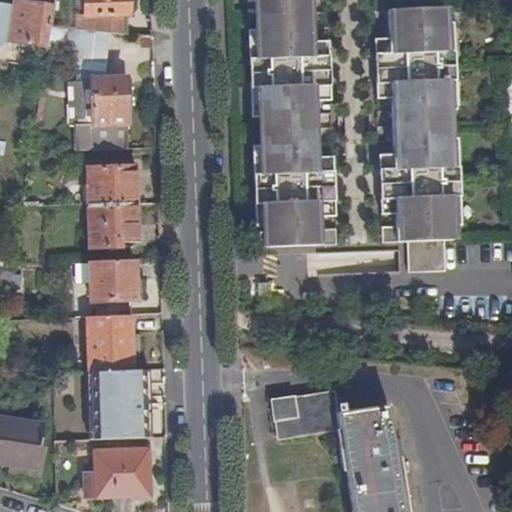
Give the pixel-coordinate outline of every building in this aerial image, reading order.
[(15,4),(0,1),(0,44),(9,40),(47,48),(51,28),(54,8),(54,7),(16,0),(15,4)] [(112,35),(128,36),(127,15),(129,15),(127,0),(84,0),(85,16),(78,15),(78,11),(54,8),(51,28),(112,35)] [(255,182),(256,193),(256,205),(265,205),(266,234),(266,248),(294,247),(336,245),(335,235),(335,230),(322,230),(321,217),(320,191),(314,191),(314,185),(320,184),(320,173),(320,172),(319,158),(317,101),(316,75),(310,75),(310,69),(315,69),(314,43),(312,0),(256,0),(256,3),(257,31),(259,59),(250,59),(252,89),(260,89),(261,117),(262,147),(264,175),(255,176),(255,182)] [(433,273),(445,272),(445,269),(444,245),(444,242),(450,242),(454,242),(453,222),(452,198),(460,198),(459,168),(451,169),(450,140),(449,128),(448,111),(447,83),(456,83),(454,53),(446,54),(444,25),(444,11),(388,14),(389,41),(390,68),(395,68),(395,74),(390,74),(391,101),(393,138),(393,147),(394,156),(395,183),(400,183),(400,189),(395,189),(396,216),(397,228),(382,229),(382,245),(407,243),(408,257),(409,274),(433,273)] [(446,54),(454,53),(453,24),(444,25),(446,54)] [(90,69),(88,84),(91,84),(91,81),(105,80),(112,35),(51,28),(47,48),(47,52),(78,57),(76,67),(90,69)] [(259,59),(257,31),(249,31),(250,59),(259,59)] [(389,41),(374,42),(375,57),(376,87),(377,101),(391,101),(390,74),(395,74),(395,68),(390,68),(389,41)] [(314,43),(315,69),(310,69),(310,75),(316,75),(317,101),(330,101),(331,101),(328,42),(314,43)] [(91,81),(91,84),(93,125),(75,125),(75,151),(128,150),(127,125),(128,125),(126,79),(105,80),(91,81)] [(457,111),(456,83),(447,83),(448,111),(457,111)] [(93,125),(91,84),(88,84),(70,85),(70,126),(75,125),(93,125)] [(253,118),(261,117),(260,89),(252,89),(253,118)] [(450,140),(451,169),(459,168),(458,140),(450,140)] [(264,175),(262,147),(254,147),(255,176),(264,175)] [(379,157),(380,172),(381,201),(381,216),(385,216),(396,216),(395,189),(400,189),(400,183),(395,183),(394,156),(379,157)] [(319,158),(320,172),(333,167),(332,157),(319,158)] [(136,168),(87,169),(88,205),(137,204),(136,168)] [(335,217),(334,202),(333,172),(320,173),(320,184),(314,185),(314,191),(320,191),(321,217),(335,217)] [(452,198),(453,222),(461,222),(460,198),(452,198)] [(138,241),(137,204),(88,205),(88,208),(90,250),(121,249),(121,242),(138,241)] [(258,234),(266,234),(265,205),(256,205),(258,234)] [(136,260),(91,261),(92,302),(137,300),(136,260)] [(21,276),(12,275),(10,287),(19,289),(21,276)] [(270,300),(272,300),(272,284),(260,284),(260,300),(270,300)] [(92,372),(133,371),(132,317),(88,318),(90,372),(92,372)] [(133,371),(92,372),(94,406),(95,440),(147,438),(146,404),(144,370),(133,371)] [(350,511),(403,511),(394,452),(391,435),(386,399),(342,405),(341,398),(332,399),(330,389),(288,395),(288,394),(265,397),(267,416),(271,416),(273,434),(336,425),(350,511)] [(41,425),(19,422),(0,418),(0,463),(16,466),(15,472),(38,476),(43,448),(38,447),(38,445),(40,445),(41,441),(39,440),(41,425)] [(399,434),(391,435),(394,452),(402,451),(399,434)] [(96,452),(96,473),(97,497),(149,495),(147,451),(96,452)] [(97,497),(96,473),(85,474),(87,498),(97,497)]
